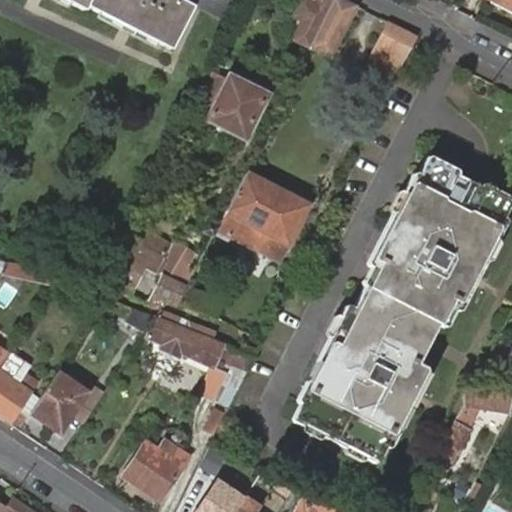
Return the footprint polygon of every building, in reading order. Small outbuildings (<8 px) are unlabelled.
[(156,42),(163,46),(169,50),(191,7),(177,0),(63,0),(65,0),(70,4),(84,10),(85,6),(98,13),(104,16),(122,25),(133,31),(156,42)] [(355,5),(344,0),(333,0),(328,11),(321,25),(310,47),(329,57),(355,5)] [(511,0),(490,0),(511,11),(511,0)] [(160,51),(163,46),(156,42),(133,31),(122,25),(104,16),(98,13),(96,17),(102,21),(120,30),(130,36),(154,47),(160,51)] [(416,37),(390,23),(375,51),(368,66),(390,77),(398,62),(402,64),(416,37)] [(206,117),(205,120),(243,139),(266,95),(227,75),(226,78),(212,72),(192,110),(206,117)] [(417,317),(428,322),(435,326),(450,297),(457,300),(492,232),(488,230),(502,202),(430,165),(416,192),(411,190),(377,258),(384,262),(367,295),(378,300),(365,324),(355,318),(348,315),(309,389),(313,391),(299,419),(372,456),(386,428),(390,430),(421,370),(408,363),(416,347),(404,341),(417,317)] [(307,205),(245,173),(226,211),(217,228),(215,233),(230,240),(231,238),(243,244),(270,258),(278,262),(288,243),(307,205)] [(215,233),(217,228),(207,223),(203,232),(213,237),(215,233)] [(153,304),(173,307),(177,278),(186,280),(190,250),(161,246),(153,304)] [(105,299),(109,289),(96,285),(93,295),(105,299)] [(224,301),(187,285),(186,287),(178,302),(216,319),(224,301)] [(378,300),(367,295),(355,318),(365,324),(378,300)] [(144,333),(154,319),(132,310),(125,323),(144,333)] [(217,333),(160,310),(156,320),(154,319),(147,335),(163,342),(161,347),(179,355),(181,351),(212,365),(216,358),(224,343),(215,339),(217,333)] [(416,347),(428,322),(417,317),(404,341),(416,347)] [(511,357),(511,348),(500,342),(489,362),(505,371),(511,357)] [(230,378),(240,384),(247,370),(226,360),(233,347),(224,343),(216,358),(224,362),(221,368),(227,372),(225,376),(230,378)] [(247,370),(254,358),(233,347),(226,360),(247,370)] [(0,418),(10,425),(18,430),(30,413),(31,411),(23,405),(38,383),(24,374),(30,367),(10,353),(8,356),(4,361),(0,367),(0,418)] [(216,358),(212,365),(201,388),(198,392),(213,400),(225,376),(227,372),(221,368),(224,362),(216,358)] [(86,393),(57,373),(31,411),(30,413),(59,433),(71,415),(86,393)] [(219,399),(230,404),(240,384),(230,378),(219,399)] [(71,415),(83,423),(103,393),(91,385),(86,393),(71,415)] [(511,392),(472,386),(467,385),(463,402),(462,406),(453,422),(442,444),(436,456),(450,464),(457,452),(468,430),(463,428),(471,413),(472,407),(508,413),(509,412),(511,393),(511,392)] [(172,461),(179,449),(165,440),(158,452),(172,461)] [(144,482),(163,495),(188,456),(179,449),(172,461),(158,452),(145,443),(123,476),(140,488),(144,482)] [(203,458),(199,466),(233,482),(242,464),(218,453),(208,448),(203,458)] [(289,499),(294,490),(261,474),(256,483),(289,499)] [(159,501),(163,495),(144,482),(140,488),(159,501)] [(296,506),(301,493),(294,490),(289,499),(288,502),(296,506)] [(5,506),(2,510),(0,511),(31,511),(11,498),(5,506)] [(254,511),(256,509),(242,500),(233,511),(254,511)]
